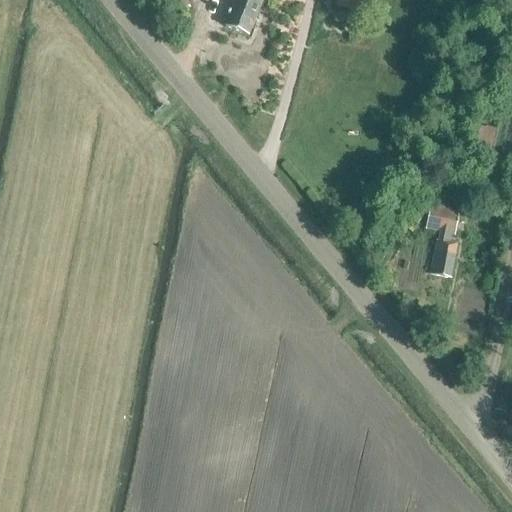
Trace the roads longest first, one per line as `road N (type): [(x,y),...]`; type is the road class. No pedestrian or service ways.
road 1 (unclassified): [(511,480),(107,0)]
road 2 (track): [(469,429),(495,371),(511,276)]
